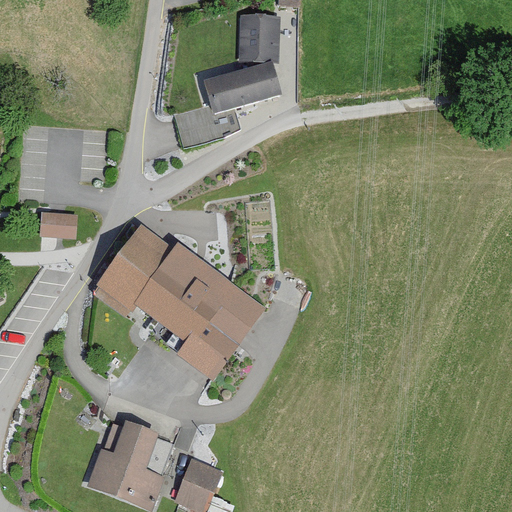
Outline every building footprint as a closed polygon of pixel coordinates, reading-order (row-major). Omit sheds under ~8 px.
[(297,0),(279,0),(279,10),(297,10),(297,0)] [(277,65),(278,21),(240,20),(239,64),(277,65)] [(281,99),(273,67),(208,84),(216,116),(281,99)] [(74,242),(75,219),(40,218),(39,241),(74,242)] [(171,254),(142,231),(92,296),(127,322),(132,316),(182,354),(178,359),(210,383),(249,332),(220,309),(233,293),(175,248),(171,254)] [(146,472),(159,438),(126,425),(123,432),(112,428),(87,491),(139,511),(149,511),(162,479),(146,472)] [(231,482),(190,464),(172,505),(186,511),(230,511),(232,507),(222,503),(231,482)]
